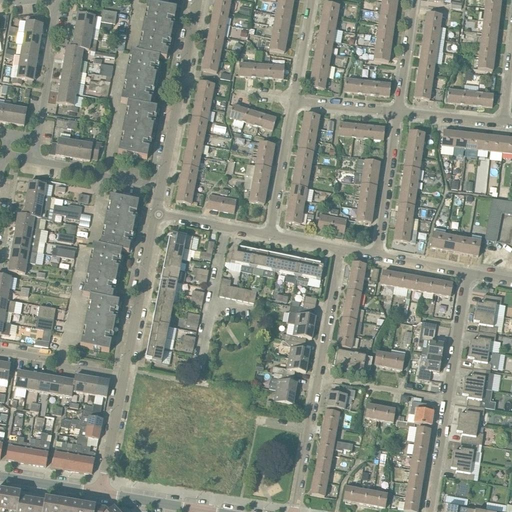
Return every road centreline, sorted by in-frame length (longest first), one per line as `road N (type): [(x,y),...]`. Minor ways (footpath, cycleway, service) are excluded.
road 1 (residential): [(161,186),(197,0)]
road 2 (residential): [(123,376),(156,213)]
road 3 (residential): [(378,254),(399,111)]
road 4 (residential): [(37,138),(55,0)]
road 5 (residential): [(268,235),(295,100)]
road 6 (residential): [(295,511),(318,378)]
road 7 (residential): [(318,378),(340,248)]
road 8 (residential): [(447,400),(318,378)]
road 9 (residential): [(161,186),(33,159)]
road 10 (residential): [(447,400),(466,272)]
road 11 (residential): [(123,376),(0,352)]
